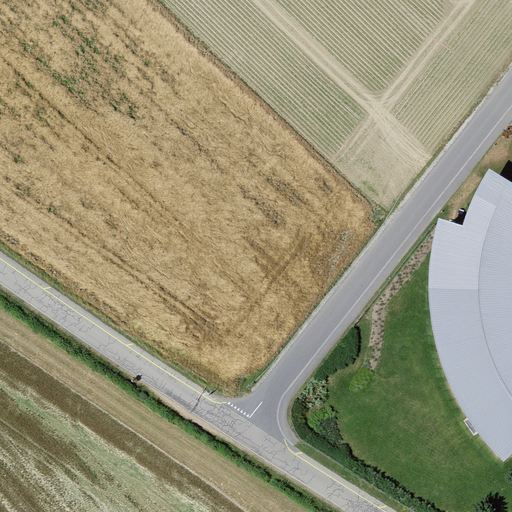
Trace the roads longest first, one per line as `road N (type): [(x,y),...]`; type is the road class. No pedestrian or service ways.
road 1 (unclassified): [(511,89),(241,431)]
road 2 (unclassified): [(0,270),(241,431)]
road 3 (unclassified): [(241,431),(367,511)]
